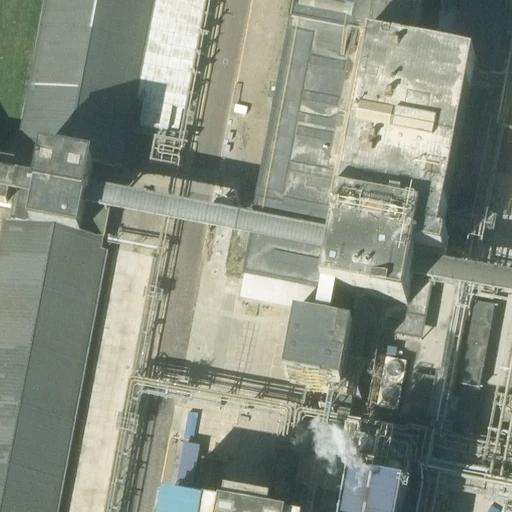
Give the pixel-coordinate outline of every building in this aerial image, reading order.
[(0,0),(0,158),(29,0),(0,0)] [(52,511),(104,242),(116,177),(149,0),(54,0),(23,167),(0,163),(0,205),(15,208),(0,288),(0,511),(52,511)] [(405,52),(414,0),(383,0),(376,47),(405,52)] [(249,281),(333,298),(337,278),(333,275),(368,73),(371,74),(376,47),(296,31),(249,281)] [(405,52),(376,47),(371,74),(368,73),(333,275),(337,278),(333,298),(333,302),(426,320),(437,270),(432,269),(434,261),(446,263),(450,245),(444,243),(476,67),(405,52)] [(294,384),(343,394),(350,361),(354,338),(305,328),(294,384)] [(350,361),(343,394),(329,465),(302,460),(296,489),(324,494),(320,511),(254,511),(233,508),(232,511),(334,511),(337,497),(343,498),(342,496),(342,494),(341,492),(341,489),(340,487),(340,485),(340,483),(340,481),(341,477),(341,475),(342,473),(343,471),(345,468),(346,466),(348,463),(349,462),(344,461),(356,399),(361,400),(360,398),(359,395),(359,393),(359,391),(358,388),(358,385),(359,382),(359,380),(360,378),(360,375),(362,371),(363,370),(365,368),(366,366),(367,364),(350,361)] [(347,511),(405,511),(415,461),(359,451),(347,511)]
